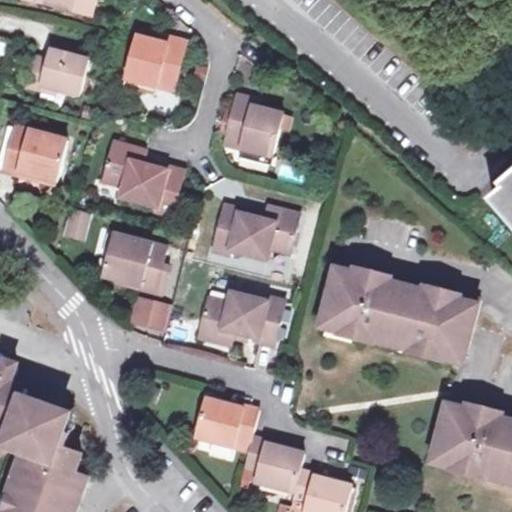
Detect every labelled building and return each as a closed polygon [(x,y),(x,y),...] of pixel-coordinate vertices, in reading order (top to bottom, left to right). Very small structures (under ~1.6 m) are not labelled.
[(35,0),(71,8),(74,0),(76,0),(96,5),(97,0),(35,0)] [(74,0),(71,8),(93,14),(96,5),(76,0),(74,0)] [(161,44),(169,46),(171,38),(162,37),(161,44)] [(157,42),(136,38),(125,79),(159,87),(174,89),(188,42),(171,38),(169,46),(161,44),(157,42)] [(50,62),(35,58),(28,87),(43,90),(44,86),(81,95),(90,61),(53,52),(50,62)] [(159,87),(125,79),(123,87),(155,95),(159,87)] [(256,101),(239,96),(226,146),(242,150),(274,157),(284,115),(261,109),(255,107),(256,101)] [(69,141),(17,128),(5,172),(18,176),(19,173),(58,183),(69,141)] [(147,152),(115,145),(105,183),(127,188),(124,200),(158,208),(157,213),(174,217),(185,173),(168,169),(168,172),(157,170),(144,167),(145,162),(147,152)] [(274,157),(242,150),(240,157),(272,165),(274,157)] [(157,170),(158,165),(145,162),(144,167),(157,170)] [(511,183),(493,201),(511,223),(511,183)] [(242,211),(225,207),(215,250),(230,255),(232,251),(268,260),(271,250),(290,253),(300,215),(268,207),(267,216),(266,221),(265,220),(251,217),(241,214),(242,211)] [(88,215),(75,212),(68,236),(83,239),(88,215)] [(253,212),(251,217),(265,220),(267,216),(253,212)] [(155,246),(116,236),(105,277),(142,287),(142,290),(157,293),(157,291),(163,266),(164,263),(152,260),(155,246)] [(164,263),(167,248),(155,246),(152,260),(164,263)] [(400,279),(338,264),(323,321),(343,326),(342,331),(358,335),(357,339),(377,344),(379,334),(413,343),(411,352),(430,357),(431,354),(447,357),(447,352),(467,357),(480,299),(421,284),(418,294),(398,289),(400,279)] [(171,268),(163,266),(157,291),(164,293),(171,268)] [(231,304),(211,300),(201,337),(233,346),(235,338),(236,333),(249,337),(260,339),(260,342),(275,346),(287,303),(270,299),(269,302),(234,294),(231,304)] [(170,307),(139,299),(134,321),(164,329),(170,307)] [(33,307),(14,301),(9,316),(27,322),(33,307)] [(192,325),(177,321),(173,340),(187,343),(192,325)] [(343,326),(323,321),(322,325),(326,332),(357,339),(358,335),(342,331),(343,326)] [(379,334),(377,344),(411,352),(413,343),(379,334)] [(431,354),(430,357),(460,365),(466,362),(467,357),(447,352),(447,357),(431,354)] [(0,430),(11,434),(6,446),(26,452),(11,496),(16,498),(10,511),(6,511),(5,511),(4,511),(78,511),(90,476),(73,470),(75,467),(79,466),(82,463),(84,459),(83,456),(81,453),(77,450),(73,451),(70,452),(67,456),(59,453),(72,415),(26,399),(29,389),(14,384),(16,379),(16,376),(21,370),(20,366),(18,362),(13,360),(7,362),(4,368),(5,372),(1,371),(0,374),(0,430)] [(511,420),(511,412),(452,397),(438,455),(457,460),(456,464),(472,467),(471,473),(491,478),(493,468),(511,472),(511,420),(511,421),(511,420)] [(246,409),(208,398),(198,437),(237,448),(239,442),(252,445),(254,438),(261,411),(246,407),(246,409)] [(268,442),(254,438),(252,445),(251,451),(247,466),(261,470),(258,482),(297,492),(303,470),(303,461),(306,455),(268,445),(268,442)] [(251,451),(252,445),(239,442),(237,448),(251,451)] [(457,460),(438,455),(436,460),(441,467),(471,473),(472,467),(456,464),(457,460)] [(511,472),(493,468),(491,478),(511,482),(511,472)] [(317,474),(303,470),(297,492),(295,500),(308,503),(306,511),(347,511),(352,487),(317,477),(317,474)]
